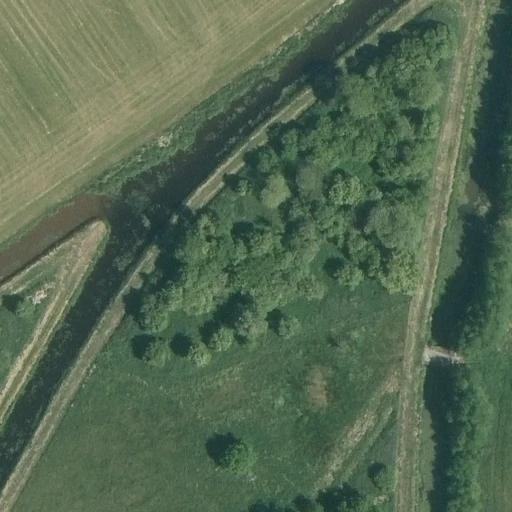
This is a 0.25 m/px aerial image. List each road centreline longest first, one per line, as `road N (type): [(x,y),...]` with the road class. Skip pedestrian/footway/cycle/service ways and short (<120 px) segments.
road 1 (track): [(5,511),(95,350),(165,247),(238,166),(429,0)]
road 2 (track): [(472,0),(408,353),(401,511)]
road 3 (track): [(92,356),(169,383),(419,297)]
road 4 (track): [(0,305),(44,274),(64,281),(0,404)]
